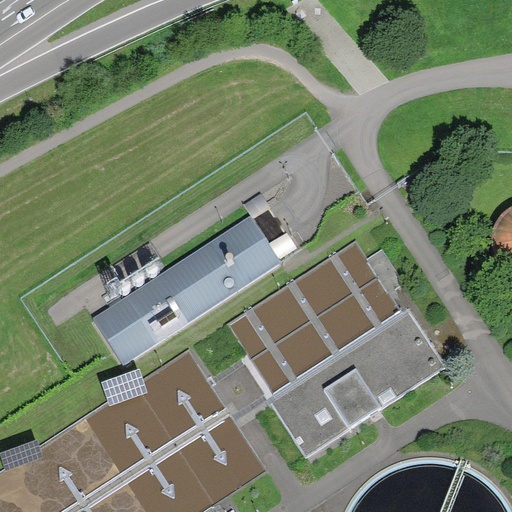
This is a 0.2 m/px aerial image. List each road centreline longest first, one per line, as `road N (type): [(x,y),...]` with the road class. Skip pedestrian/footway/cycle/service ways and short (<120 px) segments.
road 1 (track): [(0,165),(212,48),(265,47),(336,99),(360,106)]
road 2 (trunk): [(0,83),(179,0)]
